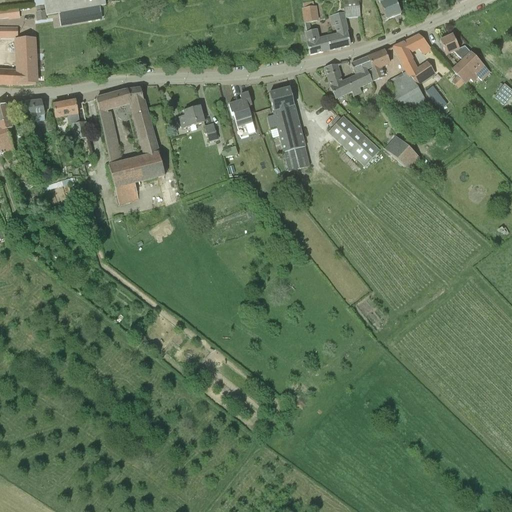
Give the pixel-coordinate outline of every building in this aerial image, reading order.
[(42,0),(44,5),(46,17),(106,6),(104,0),(42,0)] [(357,0),(343,0),(344,15),(345,19),(359,18),(357,0)] [(391,0),(380,4),(386,20),(400,14),(394,0),(391,0)] [(304,23),(305,23),(318,21),(316,7),(302,9),(304,23)] [(102,20),(100,8),(59,15),(61,28),(102,20)] [(0,19),(21,19),(20,10),(0,11),(0,19)] [(45,12),(40,13),(35,13),(36,22),(40,21),(46,21),(45,12)] [(350,47),(345,19),(344,15),(333,17),(335,25),(336,24),(338,35),(326,37),(329,51),(350,47)] [(34,88),(35,88),(35,85),(37,85),(37,84),(43,83),(42,37),(33,37),(33,31),(17,31),(17,28),(0,29),(0,85),(6,86),(6,87),(8,87),(8,86),(8,88),(10,88),(10,86),(11,86),(10,88),(12,88),(12,86),(18,86),(21,86),(21,88),(23,88),(23,86),(34,85),(34,88)] [(307,43),(309,51),(310,56),(323,53),(319,39),(317,30),(305,33),(307,42),(307,43)] [(418,36),(411,40),(418,51),(423,56),(426,55),(431,52),(418,36)] [(446,56),(453,53),(462,61),(452,71),(457,77),(464,84),(465,85),(470,80),(472,82),(478,76),(481,82),(489,73),(470,53),(464,47),(459,50),(452,36),(439,42),(446,56)] [(393,48),(405,72),(406,72),(407,71),(417,88),(436,76),(427,62),(416,70),(409,56),(403,44),(393,48)] [(384,53),(368,59),(372,70),(368,72),(372,83),(384,78),(380,68),(388,65),(384,53)] [(353,97),(361,94),(359,89),(371,84),(367,72),(368,72),(372,70),(368,59),(350,65),(355,77),(341,83),(331,88),(336,99),(351,92),(353,97)] [(331,88),(341,83),(336,66),(325,69),(331,88)] [(431,112),(406,72),(405,72),(406,73),(389,82),(392,91),(381,97),(401,129),(431,112)] [(464,84),(457,77),(451,83),(458,90),(464,84)] [(504,86),(494,98),(499,103),(509,90),(504,86)] [(446,107),(433,88),(426,93),(440,111),(446,107)] [(289,89),(269,94),(289,173),(309,168),(289,89)] [(139,201),(135,185),(164,178),(157,154),(158,154),(140,90),(123,93),(96,100),(119,206),(139,201)] [(234,116),(236,122),(235,122),(237,129),(253,125),(250,118),(248,108),(251,107),(248,94),(240,96),(241,102),(228,106),(231,116),(234,116)] [(79,124),(75,102),(53,106),(56,120),(67,117),(68,126),(71,125),(74,141),(90,138),(86,123),(79,124)] [(45,122),(44,117),(41,103),(24,104),(27,119),(32,118),(33,123),(45,122)] [(8,160),(16,158),(6,131),(11,130),(4,106),(0,107),(0,158),(7,156),(8,160)] [(185,117),(178,118),(182,131),(204,124),(199,107),(183,112),(185,117)] [(379,152),(343,118),(327,135),(364,169),(379,152)] [(209,144),(217,141),(213,125),(205,128),(209,144)] [(391,156),(406,170),(417,159),(401,145),(391,156)] [(224,157),(238,154),(236,149),(223,152),(224,157)] [(504,239),(509,234),(505,229),(500,233),(504,239)]
